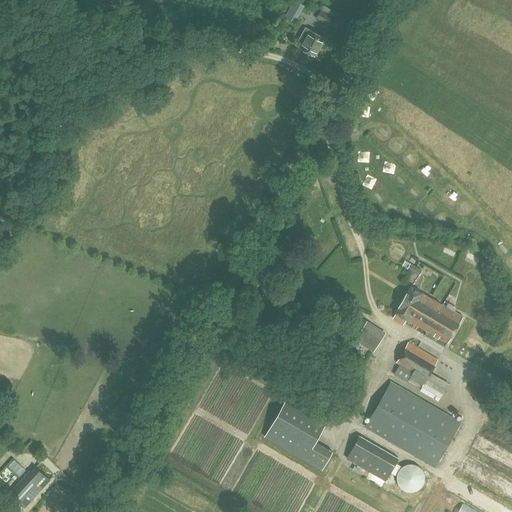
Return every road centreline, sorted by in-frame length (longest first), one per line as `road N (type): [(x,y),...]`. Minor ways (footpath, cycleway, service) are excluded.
road 1 (track): [(396,0),(96,511)]
road 2 (track): [(339,94),(297,66),(100,9),(0,8)]
road 3 (unclassified): [(505,511),(440,476),(478,416),(462,402),(460,365)]
